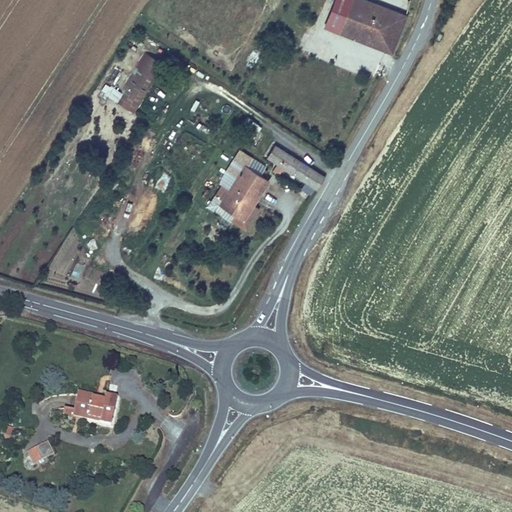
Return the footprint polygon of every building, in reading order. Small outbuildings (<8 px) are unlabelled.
[(333,0),(325,24),(339,30),(351,0),(333,0)] [(365,40),(370,42),(384,8),(361,0),(351,0),(339,30),(355,37),(359,27),(368,31),(365,40)] [(370,44),(391,53),(405,17),(384,8),(370,42),(370,44)] [(355,37),(365,40),(368,31),(359,27),(355,37)] [(120,102),(139,115),(170,69),(151,56),(120,102)] [(316,187),(324,176),(274,144),(267,156),(316,187)] [(220,206),(241,221),(266,182),(245,168),(220,206)] [(85,419),(109,425),(117,397),(104,393),(103,399),(97,397),(97,395),(77,389),(72,408),(87,412),(85,419)] [(71,415),(85,419),(87,412),(72,408),(71,415)] [(48,442),(26,451),(32,465),(54,456),(48,442)]
